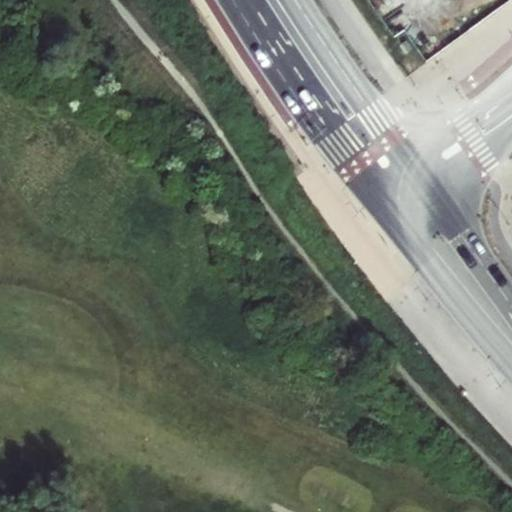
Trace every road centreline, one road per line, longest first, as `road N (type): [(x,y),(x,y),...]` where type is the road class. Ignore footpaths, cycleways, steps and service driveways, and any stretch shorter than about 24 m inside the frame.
road 1 (secondary): [(249,0),(388,209)]
road 2 (secondary): [(423,182),(295,0)]
road 3 (secondary): [(388,209),(511,366)]
road 4 (secondary): [(511,306),(423,182)]
